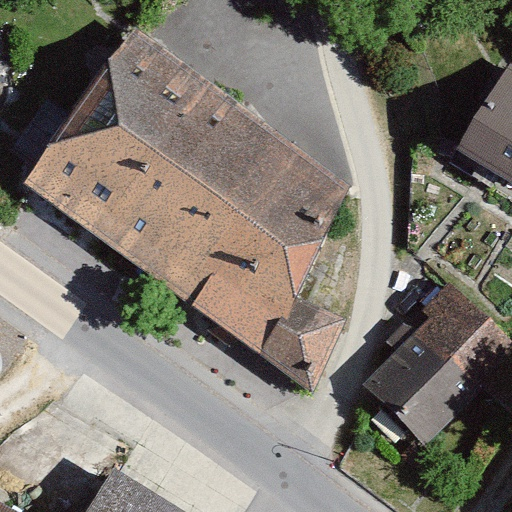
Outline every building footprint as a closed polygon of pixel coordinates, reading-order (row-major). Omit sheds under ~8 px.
[(334,189),(104,41),(3,189),(232,357),(271,296),(334,189)] [(511,200),(511,78),(492,66),(438,156),(511,200)] [(399,339),(462,397),(492,426),(511,404),(511,363),(432,290),(405,319),(411,325),(399,339)] [(332,335),(271,296),(232,357),(292,396),(332,335)] [(399,339),(350,395),(413,458),(462,397),(399,339)] [(73,511),(153,511),(96,476),(73,511)]
